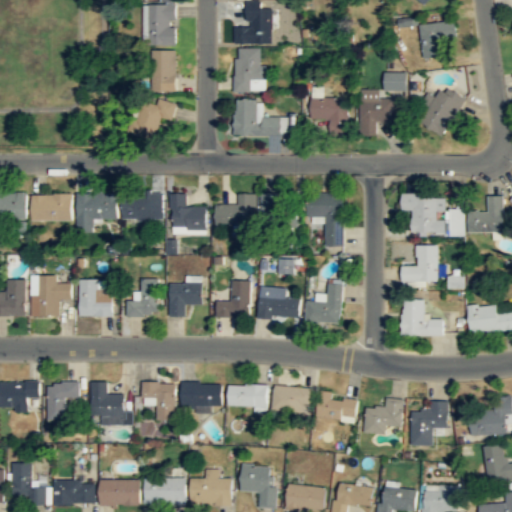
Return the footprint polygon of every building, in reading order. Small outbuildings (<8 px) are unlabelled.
[(143,0),(143,44),(175,44),(175,0),(143,0)] [(233,42),(271,41),(271,7),(262,7),(262,0),(246,0),(246,25),(233,25),(233,42)] [(418,24),(417,16),(399,18),(399,26),(418,24)] [(457,37),(455,20),(420,24),(424,59),(444,56),(442,39),(457,37)] [(174,48),(151,48),(151,91),(174,91),(174,48)] [(264,48),(234,48),(234,91),(264,91),(264,48)] [(406,74),(385,73),(385,88),(406,88),(406,74)] [(420,120),(442,135),(466,99),(443,84),(420,120)] [(380,88),(360,88),(360,130),(376,130),(376,122),(395,122),(395,98),(380,98),(380,88)] [(138,96),(129,132),(156,139),(161,117),(172,120),(176,105),(138,96)] [(348,97),(310,96),(310,118),(330,119),(330,134),(348,134),(348,97)] [(288,135),(288,117),(260,117),(260,100),(235,99),(234,134),(288,135)] [(0,216),(26,216),(26,192),(0,192),(0,216)] [(122,218),(163,218),(163,192),(122,192),(122,218)] [(206,204),(187,204),(187,192),(170,192),(170,231),(206,231),(206,204)] [(344,192),(307,192),(307,220),(325,220),(324,245),(343,245),(344,192)] [(77,219),(118,219),(118,193),(77,193),(77,219)] [(215,203),(215,225),(255,225),(255,193),(237,193),(237,203),(215,203)] [(262,227),(297,227),(298,193),(262,193),(262,227)] [(72,219),(72,194),(31,194),(31,219),(72,219)] [(412,235),(462,235),(462,210),(446,210),(445,195),(401,195),(402,210),(411,210),(412,235)] [(468,212),(468,232),(503,232),(503,195),(487,195),(487,212),(468,212)] [(437,245),(415,245),(415,266),(401,266),(401,281),(437,281),(437,245)] [(294,273),(295,258),(279,258),(279,273),(294,273)] [(71,283),(56,283),(56,276),(32,276),(32,315),(59,316),(59,299),(71,300),(71,283)] [(158,315),(158,278),(140,278),(140,298),(127,298),(127,315),(158,315)] [(0,316),(25,316),(25,279),(6,279),(6,291),(0,291),(0,316)] [(113,289),(104,289),(104,280),(80,280),(80,316),(113,316),(113,289)] [(250,280),(231,280),(231,300),(217,300),(217,317),(250,317),(250,280)] [(202,304),(202,281),(170,281),(170,315),(187,315),(187,304),(202,304)] [(305,321),(341,323),(343,282),(327,281),(326,302),(306,300),(305,321)] [(298,318),(299,298),(286,297),(286,288),(260,287),(258,316),(298,318)] [(424,318),(424,300),(401,300),(401,335),(442,335),(442,318),(424,318)] [(511,311),(497,312),(497,303),(468,305),(469,332),(511,329),(511,311)] [(101,414),(101,424),(130,423),(130,412),(124,412),(124,392),(108,392),(107,380),(91,380),(91,414),(101,414)] [(176,380),(143,380),(142,404),(156,404),(156,420),(176,420),(176,380)] [(222,381),(181,381),(181,408),(222,408),(222,381)] [(0,382),(0,408),(28,408),(28,398),(39,398),(39,382),(0,382)] [(48,418),(66,418),(66,397),(79,397),(79,382),(48,382),(48,418)] [(267,383),(228,383),(228,405),(255,405),(255,416),(267,416),(267,383)] [(310,410),(310,385),(273,385),(273,410),(310,410)] [(333,396),(333,391),(320,390),(318,416),(355,418),(357,398),(333,396)] [(494,398),(495,410),(469,412),(471,435),(511,433),(510,397),(494,398)] [(403,398),(385,398),(385,407),(366,406),(365,432),(386,433),(386,425),(402,426),(403,398)] [(412,410),(411,445),(433,445),(434,427),(447,427),(448,400),(430,400),(429,410),(412,410)] [(487,483),(511,479),(511,462),(507,463),(504,444),(483,447),(487,483)] [(12,463),(13,503),(48,503),(47,486),(32,486),(32,463),(12,463)] [(240,491),(259,491),(259,506),(275,507),(277,465),(241,464),(240,491)] [(232,477),(219,477),(219,471),(191,471),(191,504),(232,504),(232,477)] [(187,476),(145,476),(145,502),(187,502),(187,476)] [(140,504),(140,479),(99,479),(99,504),(140,504)] [(95,503),(95,480),(54,480),(54,503),(95,503)] [(347,511),(348,504),(371,505),(373,483),(334,481),(332,511),(347,511)] [(326,485),(287,483),(286,509),(325,510),(326,485)] [(458,511),(459,484),(423,483),(422,511),(458,511)] [(416,487),(379,485),(378,511),(393,511),(394,508),(415,509),(416,487)] [(511,511),(511,490),(506,491),(506,502),(478,503),(478,511),(511,511)]
